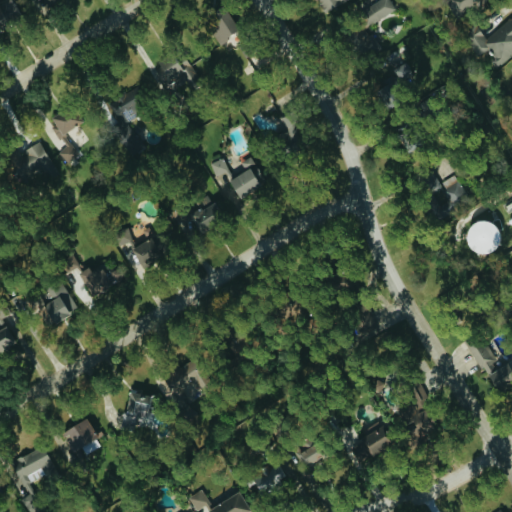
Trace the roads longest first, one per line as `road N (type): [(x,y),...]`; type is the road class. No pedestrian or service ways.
road 1 (tertiary): [(511,471),(383,264),(342,137),(259,0)]
road 2 (residential): [(0,412),(313,215),(362,197)]
road 3 (residential): [(144,0),(0,91)]
road 4 (residential): [(361,511),(450,481),(511,442)]
